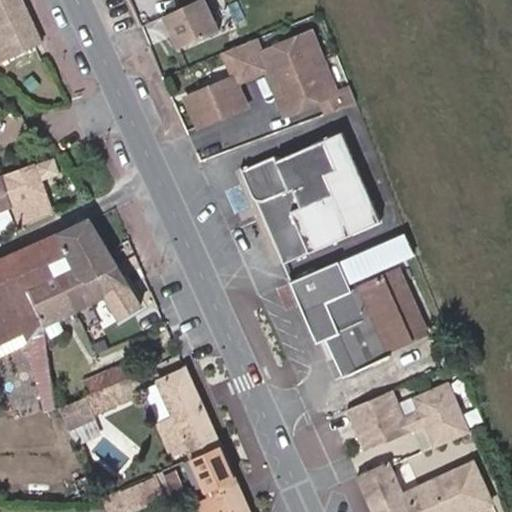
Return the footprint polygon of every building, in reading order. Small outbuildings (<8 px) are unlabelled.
[(0,0),(0,62),(42,43),(21,0),(0,0)] [(205,0),(198,0),(165,16),(180,48),(220,32),(205,0)] [(336,92),(311,32),(261,52),(256,38),(223,52),(233,76),(184,98),(198,126),(247,106),(237,83),(266,70),(284,115),(321,100),(326,113),(356,102),(350,87),(336,92)] [(39,85),(31,76),(23,82),(31,92),(39,85)] [(380,221),(342,132),(275,160),(273,155),(241,170),(251,194),(252,196),(253,197),(253,198),(254,199),(255,199),(256,199),(282,264),(380,221)] [(51,209),(40,178),(59,172),(54,158),(38,164),(35,163),(1,174),(12,208),(17,223),(51,209)] [(0,212),(12,208),(1,174),(0,174),(0,212)] [(60,273),(107,250),(89,221),(59,235),(0,263),(0,328),(42,308),(38,283),(60,273)] [(426,332),(398,268),(352,290),(348,281),(412,253),(405,234),(339,261),(338,261),(290,281),(316,341),(325,338),(343,376),(389,355),(387,350),(426,332)] [(107,250),(60,273),(76,309),(106,294),(121,318),(142,305),(107,250)] [(76,309),(60,273),(38,283),(42,308),(45,336),(60,329),(55,319),(76,309)] [(45,336),(42,308),(0,328),(0,354),(25,343),(33,374),(50,367),(45,336)] [(118,344),(114,336),(104,340),(107,349),(118,344)] [(104,340),(104,339),(93,343),(97,353),(107,349),(104,340)] [(89,395),(133,375),(134,374),(129,363),(83,383),(89,395)] [(55,403),(50,367),(33,374),(44,411),(56,408),(55,403)] [(219,443),(185,367),(184,368),(183,369),(158,380),(157,381),(158,382),(173,416),(158,422),(157,423),(172,456),(188,450),(191,456),(219,443)] [(141,393),(133,375),(89,395),(86,396),(84,397),(92,414),(141,393)] [(364,450),(424,425),(433,447),(469,431),(448,381),(412,397),(418,410),(404,417),(392,389),(346,409),(364,450)] [(173,416),(158,382),(144,389),(158,422),(173,416)] [(92,414),(84,397),(60,408),(70,428),(94,418),(92,414)] [(237,485),(219,443),(191,456),(210,498),(237,485)] [(470,511),(492,502),(473,461),(403,494),(388,461),(357,476),(373,511),(470,511)] [(179,485),(173,472),(163,476),(170,489),(179,485)] [(163,476),(162,473),(154,477),(162,496),(171,492),(170,489),(163,476)] [(130,510),(162,496),(154,477),(121,491),(130,510)] [(249,511),(237,485),(210,498),(198,504),(202,511),(249,511)] [(126,511),(130,510),(121,491),(104,499),(110,511),(126,511)] [(503,511),(499,501),(474,511),(503,511)]
